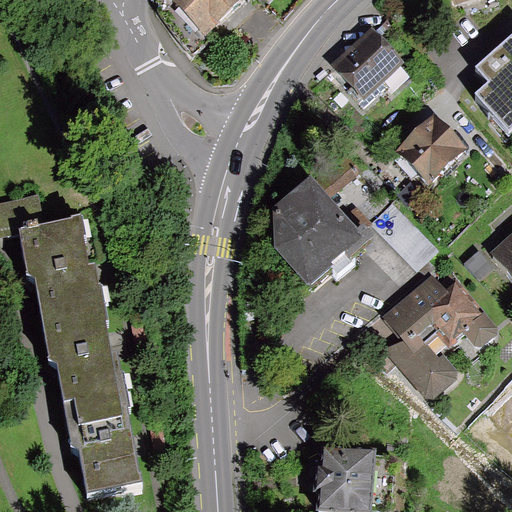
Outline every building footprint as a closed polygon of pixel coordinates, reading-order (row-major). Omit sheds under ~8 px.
[(166,0),(207,40),(233,15),(247,0),(166,0)] [(331,64),(363,100),(404,63),(372,28),(347,50),(331,64)] [(511,39),(475,72),(489,86),(475,98),(510,138),(511,135),(511,39)] [(394,152),(426,186),(466,149),(433,115),(394,152)] [(365,243),(309,178),(256,222),(312,287),(365,243)] [(39,194),(0,202),(0,239),(23,234),(46,229),(39,194)] [(46,229),(23,234),(32,284),(38,289),(52,368),(58,372),(72,452),(80,458),(88,502),(144,491),(133,436),(129,436),(109,333),(111,333),(104,293),(100,293),(97,275),(90,276),(84,245),(87,244),(83,222),(46,229)] [(511,232),(491,250),(511,275),(511,232)] [(406,256),(423,274),(445,253),(427,236),(406,256)] [(366,339),(430,404),(458,377),(422,341),(440,323),(472,355),(495,332),(435,272),(366,339)] [(375,511),(377,455),(304,452),(301,511),(375,511)]
